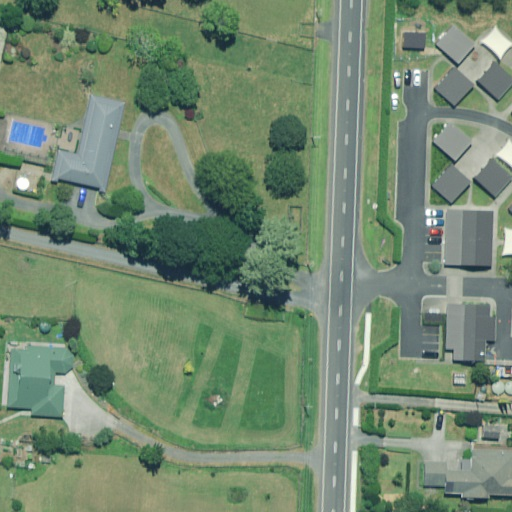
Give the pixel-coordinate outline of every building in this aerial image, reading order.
[(475,44),(453,24),(435,44),(457,63),(475,44)] [(511,84),(511,75),(495,60),(477,80),(499,99),(511,84)] [(453,65),(432,88),(451,105),(472,82),(453,65)] [(127,102),(93,95),(80,154),(61,150),(55,178),(108,190),(127,102)] [(472,140),(450,121),(433,141),(454,160),(472,140)] [(511,178),(491,159),(473,179),(495,198),(511,178)] [(451,164),(431,187),(450,204),(470,181),(451,164)] [(490,267),(492,212),(460,210),(458,266),(490,267)] [(496,306),(462,305),(459,360),(483,362),(484,341),(494,341),(496,306)] [(72,347),(28,345),(28,350),(21,350),(19,398),(10,398),(9,408),(33,409),(33,416),(64,417),(65,384),(57,383),(57,373),(70,374),(72,347)] [(511,451),(472,449),(471,472),(447,470),(447,463),(426,462),(425,485),(446,486),(445,493),(463,494),(463,497),(490,499),(490,495),(511,495),(511,451)]
